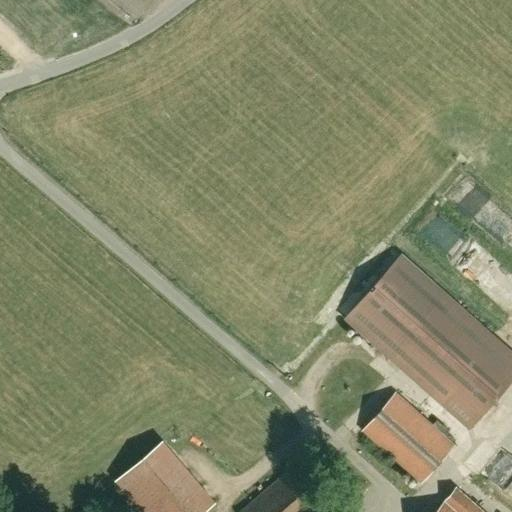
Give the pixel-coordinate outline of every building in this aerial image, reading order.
[(27,0),(56,29),(85,1),(84,0),(27,0)] [(511,379),(511,352),(444,293),(400,254),(345,317),(470,427),(511,379)] [(454,445),(395,393),(363,430),(421,482),(454,445)] [(158,435),(106,471),(134,511),(191,511),(204,503),(158,435)] [(313,511),(323,504),(291,468),(240,511),(313,511)] [(367,489),(354,473),(339,484),(352,501),(367,489)] [(486,511),(456,487),(435,511),(486,511)]
